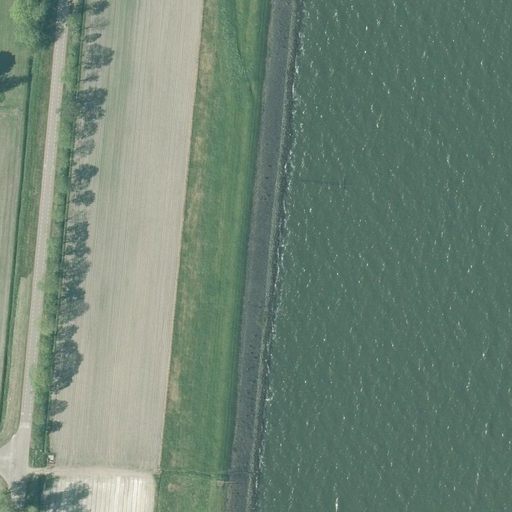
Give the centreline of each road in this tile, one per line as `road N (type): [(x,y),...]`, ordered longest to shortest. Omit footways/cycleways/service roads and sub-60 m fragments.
road 1 (tertiary): [(21,462),(64,0)]
road 2 (track): [(152,476),(31,471),(21,462)]
